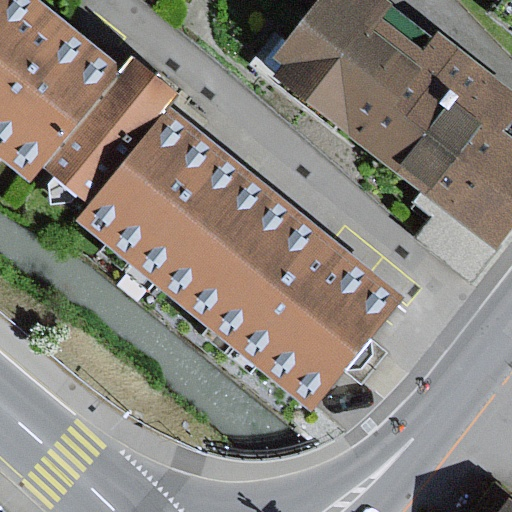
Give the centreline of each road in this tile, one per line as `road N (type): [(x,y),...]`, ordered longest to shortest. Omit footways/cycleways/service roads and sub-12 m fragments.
road 1 (secondary): [(332,511),(382,470),(511,314)]
road 2 (secondary): [(0,408),(112,511)]
